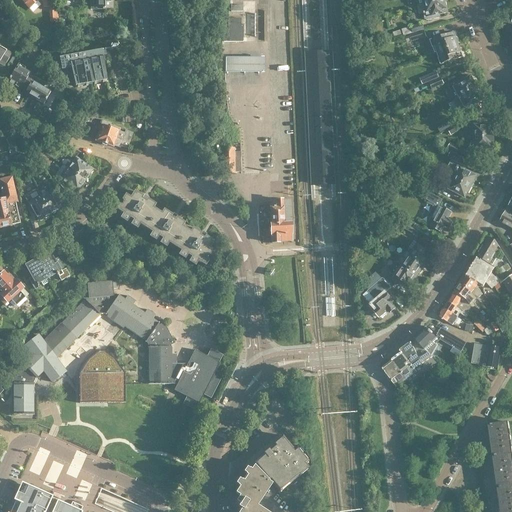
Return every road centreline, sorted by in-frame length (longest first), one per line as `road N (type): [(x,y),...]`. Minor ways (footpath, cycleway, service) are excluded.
road 1 (tertiary): [(368,353),(423,311),(511,159)]
road 2 (residential): [(19,439),(158,497),(160,511)]
road 3 (residential): [(399,511),(391,428),(368,353)]
road 4 (residential): [(0,248),(70,226),(125,162)]
road 5 (residential): [(125,162),(0,102)]
road 6 (residential): [(144,0),(154,114),(168,119)]
